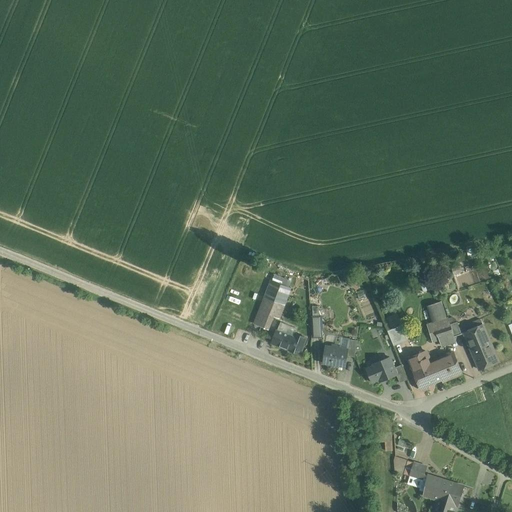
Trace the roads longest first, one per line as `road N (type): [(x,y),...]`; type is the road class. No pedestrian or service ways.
road 1 (unclassified): [(408,413),(0,250)]
road 2 (unclassified): [(511,475),(408,413)]
